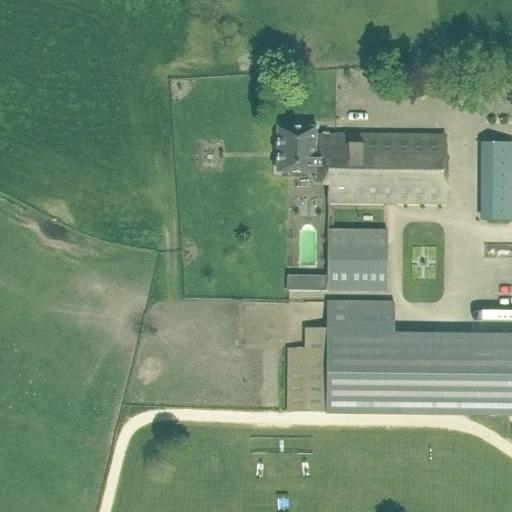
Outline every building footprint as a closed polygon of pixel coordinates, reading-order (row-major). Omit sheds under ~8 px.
[(327,202),(443,203),(443,137),(315,137),(315,128),(275,127),(275,173),(316,173),(316,184),(328,184),(327,202)] [(481,219),(511,220),(511,145),(480,144),(481,219)] [(327,290),(384,291),(385,231),(328,231),(327,290)] [(281,290),(319,291),(319,276),(281,276),(281,290)] [(325,413),(511,415),(511,335),(393,334),(393,304),(325,302),(325,413)] [(472,313),(472,323),(495,323),(495,313),(472,313)] [(298,348),(282,348),(282,410),(318,410),(318,329),(298,329),(298,348)]
